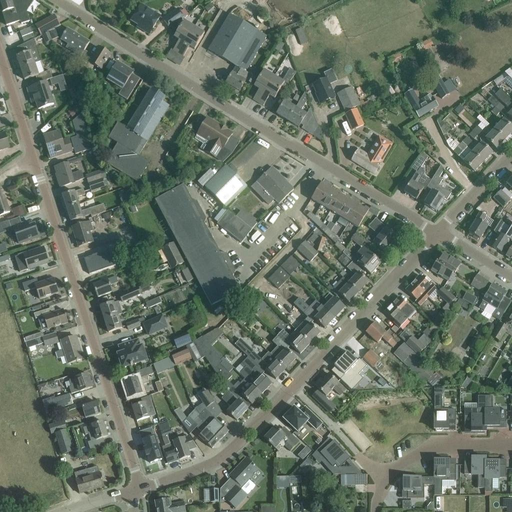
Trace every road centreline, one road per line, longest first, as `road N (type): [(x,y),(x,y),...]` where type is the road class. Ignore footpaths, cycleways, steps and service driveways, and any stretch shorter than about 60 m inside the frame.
road 1 (unclassified): [(138,488),(0,56)]
road 2 (residential): [(438,231),(53,0)]
road 3 (residential): [(138,488),(222,456),(438,231)]
road 4 (residential): [(375,511),(385,478),(427,450),(511,446)]
